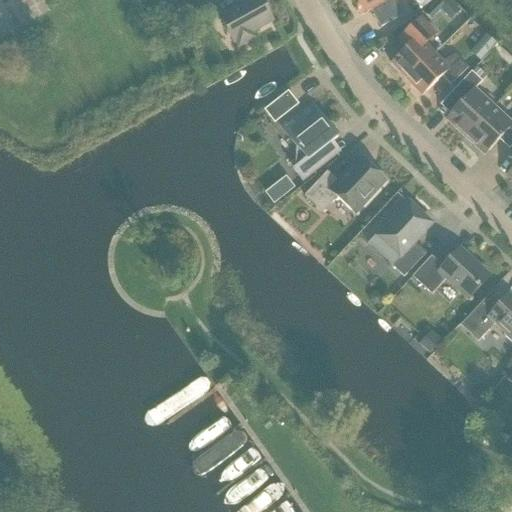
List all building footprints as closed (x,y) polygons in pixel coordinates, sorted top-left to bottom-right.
[(260,0),(252,0),(220,18),(234,43),(236,42),(237,45),(241,46),(252,40),(253,36),(252,33),(273,22),(260,0)] [(351,0),(360,16),(371,10),(381,28),(403,16),(393,0),(351,0)] [(413,0),(421,10),(434,0),(413,0)] [(391,64),(407,80),(434,54),(426,45),(434,33),(421,19),(403,36),(412,45),(391,64)] [(486,36),(470,53),(480,62),(496,46),(486,36)] [(443,63),(434,54),(407,80),(422,96),(445,74),(454,83),(468,69),(455,56),(443,63)] [(476,68),(471,73),(482,82),(487,77),(476,68)] [(446,120),(465,138),(493,108),(474,90),(482,82),(471,73),(451,95),(461,104),(446,120)] [(299,106),(288,92),(263,111),(274,125),(299,106)] [(338,138),(320,115),(311,104),(281,128),(297,148),(294,170),(303,181),(326,162),(319,153),(338,138)] [(511,125),(493,108),(465,138),(485,156),(499,140),(509,150),(511,146),(511,125)] [(327,172),(304,197),(323,214),(337,199),(355,215),(386,182),(360,159),(338,183),(327,172)] [(285,178),(266,193),(274,204),(293,189),(285,178)] [(414,243),(432,225),(409,203),(388,225),(387,224),(375,237),(389,251),(390,250),(399,258),(391,266),(404,278),(426,254),(414,243)] [(468,300),(489,278),(459,250),(443,268),(431,257),(412,278),(432,296),(447,279),(468,300)] [(511,344),(511,299),(508,296),(494,311),(483,302),(461,326),(478,343),(495,324),(506,334),(503,336),(511,344)]
